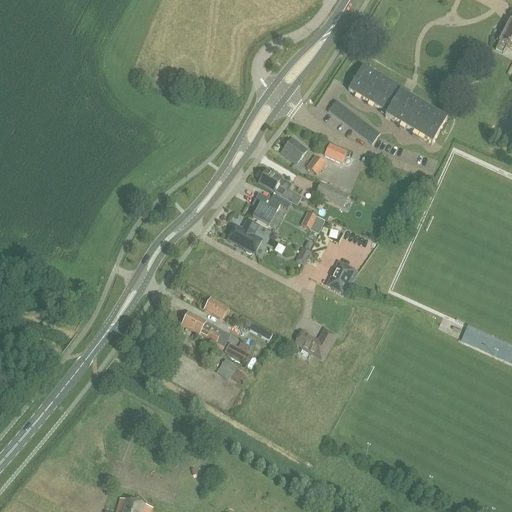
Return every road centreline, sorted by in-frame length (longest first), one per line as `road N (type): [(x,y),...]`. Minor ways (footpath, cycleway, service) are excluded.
road 1 (secondary): [(0,463),(106,335),(163,244),(210,200),(279,95)]
road 2 (residential): [(279,95),(355,148),(432,176)]
road 3 (unclassified): [(279,95),(259,79),(262,56),(310,28),(332,0)]
